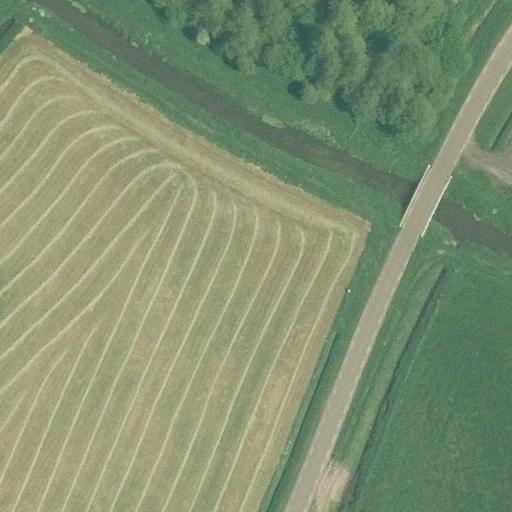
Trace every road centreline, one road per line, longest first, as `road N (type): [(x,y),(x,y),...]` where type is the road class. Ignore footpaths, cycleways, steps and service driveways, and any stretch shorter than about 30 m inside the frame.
road 1 (track): [(511,280),(408,241),(236,155),(129,94),(5,5),(0,11)]
road 2 (tertiary): [(292,511),(436,181),(511,46)]
road 3 (track): [(86,0),(288,119),(444,167),(489,210),(511,220)]
